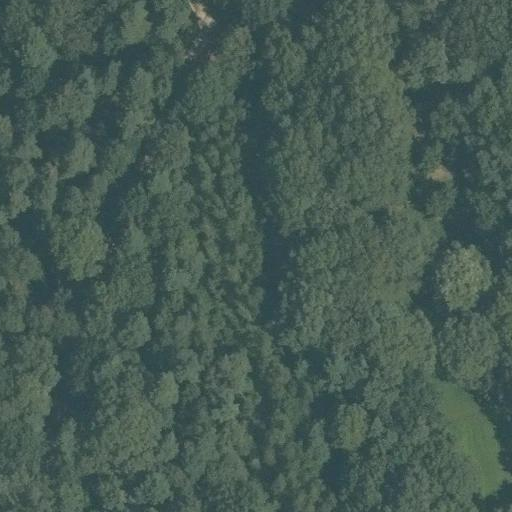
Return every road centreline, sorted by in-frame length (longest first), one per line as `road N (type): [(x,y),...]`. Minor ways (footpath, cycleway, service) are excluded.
road 1 (unclassified): [(47,511),(108,246),(151,139),(244,0)]
road 2 (track): [(204,57),(272,31),(452,0)]
road 3 (track): [(0,98),(204,57)]
